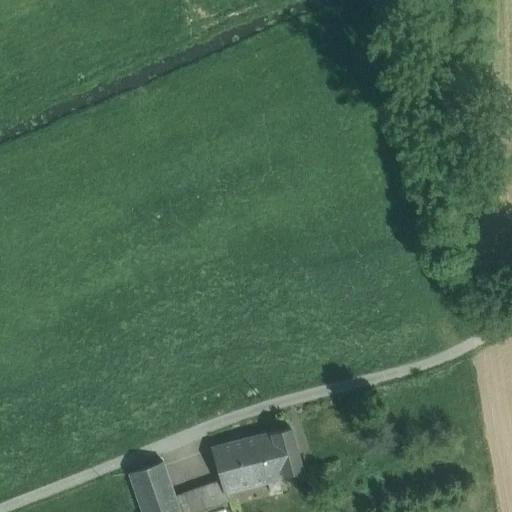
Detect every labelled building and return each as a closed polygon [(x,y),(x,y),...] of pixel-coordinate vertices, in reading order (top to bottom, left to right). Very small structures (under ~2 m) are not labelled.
[(270,434),(282,476),(302,471),(290,428),(270,434)] [(225,491),(226,491),(282,476),(270,434),(212,448),(221,480),(225,491)] [(179,511),(175,498),(163,463),(162,461),(161,462),(130,473),(130,472),(128,473),(129,475),(141,511),(179,511)] [(221,480),(208,485),(215,504),(228,500),(226,491),(225,491),(221,480)] [(208,485),(195,491),(201,510),(215,504),(208,485)] [(194,511),(201,510),(195,491),(175,498),(179,511),(194,511)]
